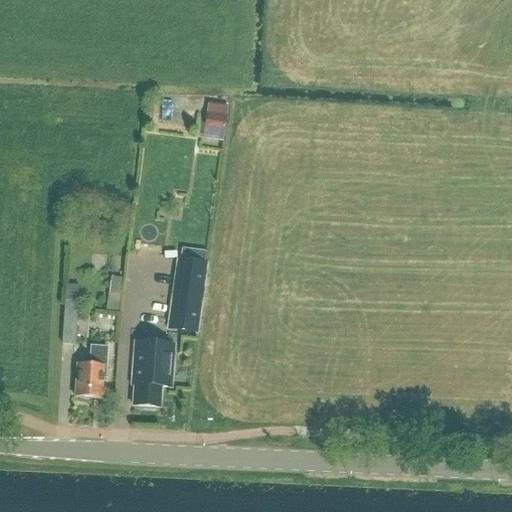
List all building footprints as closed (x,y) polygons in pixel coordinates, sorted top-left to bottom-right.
[(229,130),(228,116),(207,117),(208,131),(229,130)] [(97,254),(94,266),(109,270),(112,258),(97,254)] [(173,318),(198,321),(205,266),(180,263),(173,318)] [(110,278),(105,312),(117,314),(122,280),(110,278)] [(74,347),(77,303),(76,303),(77,294),(64,293),(61,347),(74,347)] [(133,407),(158,409),(159,388),(170,389),(174,347),(135,344),(132,386),(135,386),(133,407)] [(104,379),(106,349),(90,348),(89,367),(76,366),(74,400),(78,400),(78,403),(88,403),(89,401),(100,402),(102,379),(104,379)]
